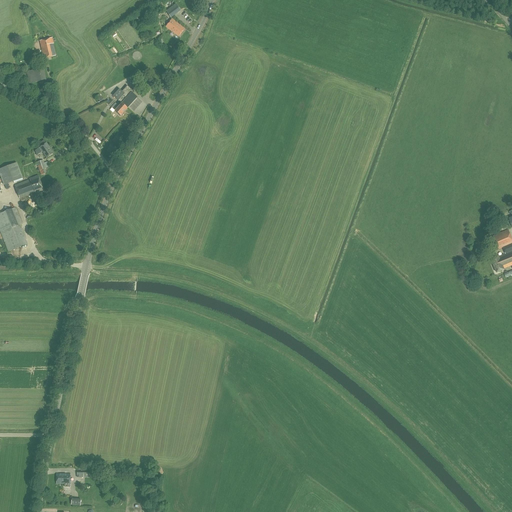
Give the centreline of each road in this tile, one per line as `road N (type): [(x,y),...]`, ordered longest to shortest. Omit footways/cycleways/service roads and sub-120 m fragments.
road 1 (secondary): [(50,435),(96,227),(116,175)]
road 2 (secondary): [(116,175),(212,0)]
road 3 (unclassified): [(116,175),(62,116),(0,84)]
